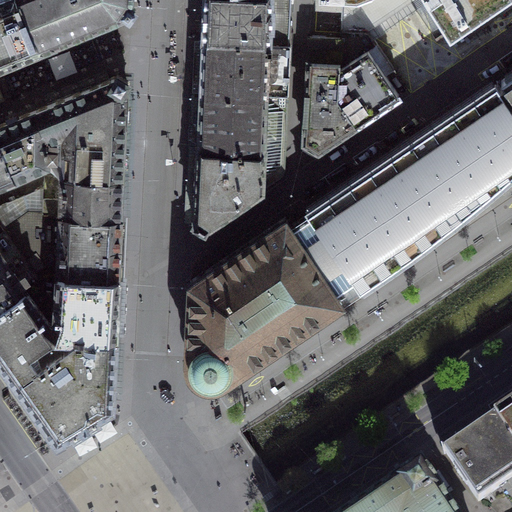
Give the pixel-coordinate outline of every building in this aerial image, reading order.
[(0,0),(0,63),(40,48),(20,0),(0,0)] [(20,0),(40,48),(124,14),(128,9),(131,4),(131,0),(20,0)] [(290,0),(204,0),(202,39),(289,43),(290,0)] [(319,0),(320,1),(333,1),(333,3),(336,3),(336,9),(342,9),(341,27),(368,29),(410,0),(423,0),(450,41),(510,0),(319,0)] [(341,27),(341,38),(337,96),(341,100),(356,122),(407,88),(368,29),(341,27)] [(341,38),(309,35),(307,81),(303,140),(317,149),(356,122),(341,100),(337,96),(341,38)] [(289,43),(202,39),(201,65),(200,91),(287,96),(289,43)] [(511,70),(501,78),(505,84),(511,94),(511,70)] [(113,76),(34,108),(48,140),(48,156),(57,156),(58,134),(64,131),(62,174),(122,177),(127,84),(113,76)] [(511,94),(505,84),(501,86),(495,79),(477,91),(464,100),(306,207),(310,213),(293,225),(288,219),(287,220),(341,299),(342,298),(336,288),(339,286),(343,293),(349,289),(354,285),(350,279),(354,276),(360,285),(400,257),(428,238),(454,218),(482,195),(508,173),(511,169),(511,94)] [(287,96),(200,91),(199,132),(198,142),(284,147),(287,96)] [(34,108),(0,121),(0,143),(13,176),(48,162),(48,156),(48,140),(34,108)] [(284,147),(198,142),(194,213),(209,222),(245,198),(280,174),(283,167),(284,147)] [(0,181),(13,176),(0,143),(0,181)] [(120,215),(122,177),(62,174),(44,173),(44,186),(45,186),(44,210),(44,211),(60,211),(120,215)] [(118,265),(120,215),(60,211),(44,211),(44,210),(27,209),(5,225),(6,226),(5,227),(40,275),(46,271),(57,272),(117,275),(118,265)] [(341,299),(287,220),(285,216),(203,272),(191,280),(187,357),(187,361),(188,364),(189,368),(191,371),(193,374),(196,377),(199,379),(203,381),(206,382),(210,382),(214,382),(217,381),(221,380),(224,377),(341,299)] [(5,227),(0,230),(0,303),(25,286),(39,276),(40,275),(5,227)] [(116,305),(117,275),(57,272),(46,271),(40,275),(39,276),(46,288),(46,298),(50,313),(55,313),(55,317),(54,321),(53,321),(57,334),(72,335),(72,334),(114,336),(115,329),(116,305)] [(25,286),(0,303),(0,354),(14,374),(16,376),(46,356),(45,355),(37,344),(52,334),(57,334),(53,321),(48,318),(44,313),(50,313),(46,298),(46,288),(39,276),(25,286)] [(72,335),(45,355),(46,356),(16,376),(18,379),(57,436),(73,426),(75,430),(86,424),(98,416),(96,412),(111,403),(114,341),(114,336),(72,334),(72,335)] [(511,402),(497,412),(492,416),(511,445),(511,402)] [(478,501),(498,487),(511,477),(511,445),(492,416),(470,431),(465,434),(443,449),(455,466),(455,469),(460,475),(466,484),(478,501)] [(451,511),(438,493),(440,492),(436,486),(434,487),(424,472),(425,472),(420,464),(349,511),(451,511)] [(511,508),(511,477),(498,487),(511,508)]
